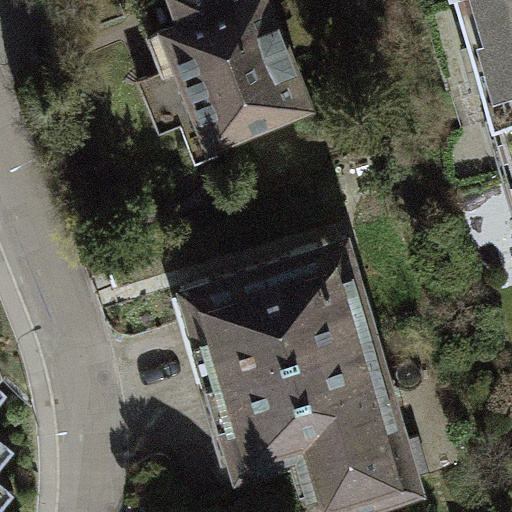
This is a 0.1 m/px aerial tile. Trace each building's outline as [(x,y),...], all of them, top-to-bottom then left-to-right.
[(178,0),(185,17),(149,31),(163,67),(139,76),(160,130),(180,122),(189,145),(310,98),(271,0),(178,0)] [(502,115),(511,149),(511,0),(457,0),(469,39),(478,36),(487,67),(478,70),(492,117),(502,115)] [(199,374),(368,324),(343,238),(174,289),(199,374)] [(368,324),(199,374),(224,462),(297,441),(309,482),(315,492),(323,499),(335,501),(345,498),(429,474),(417,432),(401,437),(368,324)] [(0,367),(0,511),(14,493),(0,480),(0,468),(15,450),(0,437),(0,404),(8,395),(0,388),(0,384),(4,379),(0,367)]
